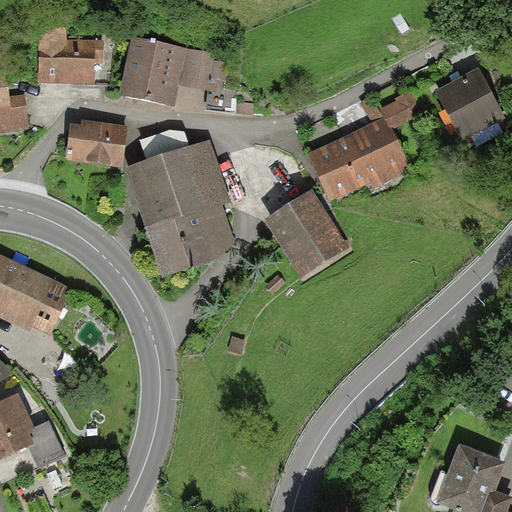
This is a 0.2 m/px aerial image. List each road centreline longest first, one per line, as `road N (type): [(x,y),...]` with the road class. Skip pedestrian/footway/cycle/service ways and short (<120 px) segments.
road 1 (tertiary): [(122,511),(151,449),(161,399),(144,315),(99,251),(39,216),(0,208)]
road 2 (tertiary): [(511,246),(334,423),(289,511)]
